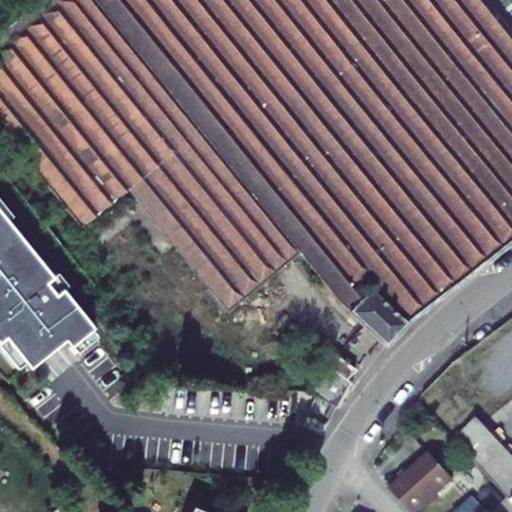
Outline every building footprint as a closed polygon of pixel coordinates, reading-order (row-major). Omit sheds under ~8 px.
[(511,29),(489,0),(29,0),(2,21),(11,32),(0,40),(0,108),(83,219),(131,182),(225,306),(299,251),(338,304),(384,343),(404,320),(457,276),(511,233),(511,29)] [(0,338),(2,338),(57,395),(87,367),(114,393),(155,361),(9,179),(0,186),(0,338)] [(344,391),(316,369),(297,394),(326,415),(337,400),(344,391)] [(422,511),(450,486),(424,459),(386,495),(402,511),(422,511)] [(483,511),(472,501),(460,511),(483,511)]
